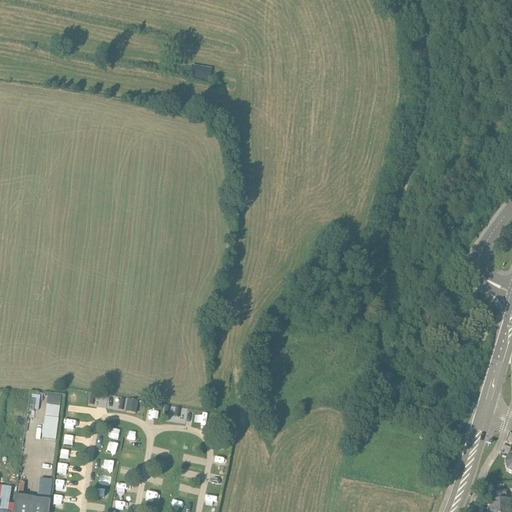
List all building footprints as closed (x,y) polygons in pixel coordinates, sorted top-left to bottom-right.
[(61,396),(47,395),(46,406),(47,406),(60,408),(61,396)] [(138,402),(127,401),(125,413),(136,415),(138,402)] [(47,406),(45,418),(58,420),(60,408),(47,406)] [(45,418),(42,439),(55,441),(58,420),(45,418)] [(2,449),(11,450),(13,438),(4,437),(2,449)] [(508,501),(507,492),(493,493),(493,498),(491,498),(492,502),(491,502),(491,511),(508,511),(508,504),(509,504),(509,501),(508,501)] [(48,511),(50,501),(16,496),(13,511),(48,511)]
